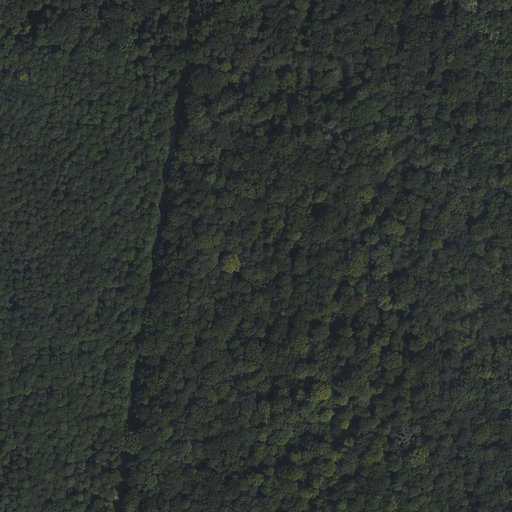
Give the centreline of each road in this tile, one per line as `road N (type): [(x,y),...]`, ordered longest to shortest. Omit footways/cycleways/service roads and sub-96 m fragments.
road 1 (track): [(0,34),(511,131)]
road 2 (unknown): [(193,0),(116,511)]
road 3 (track): [(378,511),(454,0)]
